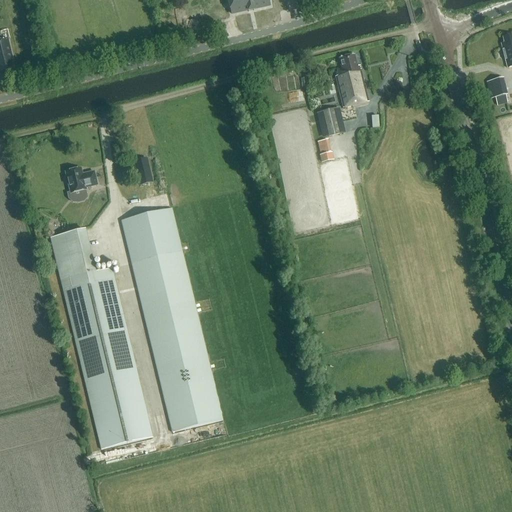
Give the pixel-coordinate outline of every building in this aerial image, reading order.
[(228,0),(232,14),(248,11),(248,12),(249,12),(249,11),(253,10),(253,11),(254,11),(254,9),(269,6),(268,0),(228,0)] [(507,69),(511,67),(511,35),(503,38),(504,43),(501,44),(507,69)] [(0,41),(0,70),(12,68),(10,60),(12,60),(8,40),(0,41)] [(342,108),(368,101),(360,66),(357,67),(354,55),(339,59),(342,71),(337,72),(338,76),(335,77),(342,108)] [(506,96),(495,98),(497,106),(507,104),(506,96)] [(317,114),(323,139),(345,134),(339,108),(317,114)] [(331,153),(320,156),(322,163),(333,161),(331,153)] [(151,165),(136,169),(141,192),(157,189),(151,165)] [(65,173),(66,175),(65,177),(65,179),(65,181),(66,183),(68,185),(70,193),(66,193),(68,200),(73,203),(78,204),(84,202),(88,198),(86,190),(85,188),(97,186),(94,172),(82,175),(81,169),(65,173)] [(121,222),(131,264),(172,433),(222,421),(171,209),(121,222)] [(77,232),(50,239),(52,250),(80,243),(77,232)] [(153,438),(112,269),(60,282),(101,450),(153,438)]
